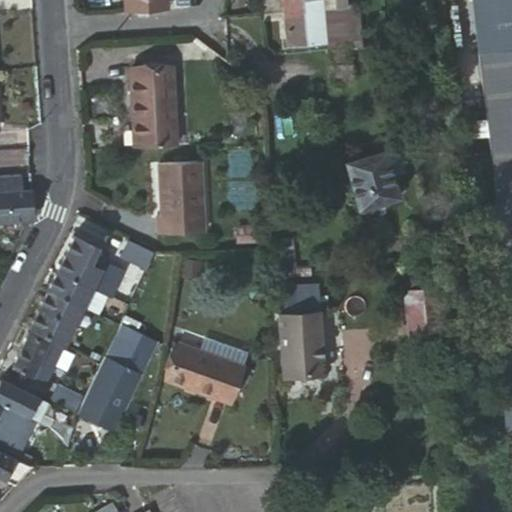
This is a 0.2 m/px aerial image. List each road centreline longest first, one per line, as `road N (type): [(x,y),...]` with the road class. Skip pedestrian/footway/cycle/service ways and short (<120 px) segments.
road 1 (residential): [(47,21),(57,163),(45,215),(0,307)]
road 2 (residential): [(261,479),(51,478),(18,494),(4,511)]
road 3 (residential): [(47,21),(187,12),(199,0)]
